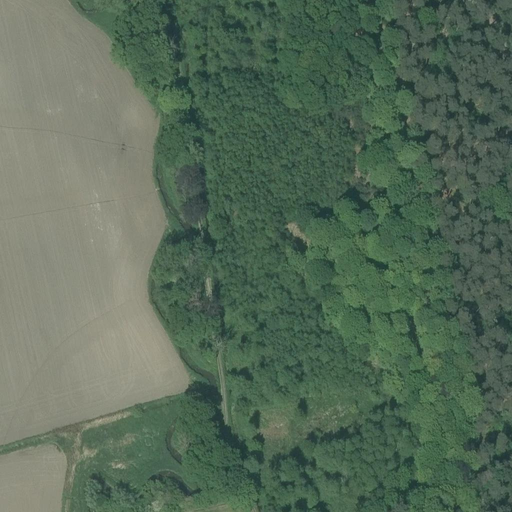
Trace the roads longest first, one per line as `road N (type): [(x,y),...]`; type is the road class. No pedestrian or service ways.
road 1 (track): [(362,0),(468,455),(466,467),(409,511)]
road 2 (track): [(149,0),(172,36),(234,477),(249,511)]
